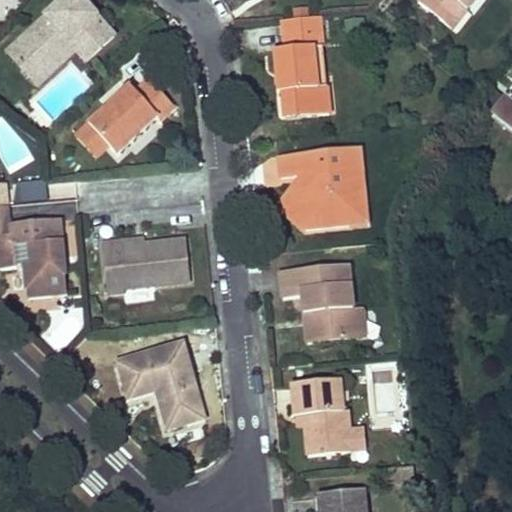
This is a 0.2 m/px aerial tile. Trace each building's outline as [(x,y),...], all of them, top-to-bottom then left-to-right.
[(86,62),(114,37),(80,0),(67,0),(8,53),(31,78),(69,44),(77,52),(86,62)] [(420,0),(418,3),(444,24),(459,5),(467,12),(476,0),(420,0)] [(467,12),(459,5),(444,24),(452,31),(467,12)] [(322,34),(320,18),(283,22),(286,52),(275,53),(278,75),(279,77),(280,83),(279,85),(280,94),(283,94),(286,120),(330,115),(327,87),(319,88),(314,49),(313,35),(322,34)] [(322,34),(313,35),(314,49),(323,48),(322,34)] [(38,86),(77,52),(69,44),(31,78),(38,86)] [(323,48),(314,49),(319,88),(327,87),(323,48)] [(129,88),(88,126),(109,148),(118,158),(158,120),(161,123),(175,110),(148,81),(134,93),(129,88)] [(511,89),(493,113),(511,128),(511,89)] [(96,160),(109,148),(88,126),(76,138),(96,160)] [(362,152),(360,153),(362,171),(351,172),(353,194),(346,194),(350,227),(370,225),(362,152)] [(280,161),(282,180),(300,178),(306,231),(350,227),(346,194),(353,194),(351,172),(362,171),(360,153),(280,161)] [(301,232),(306,231),(300,178),(284,199),(275,210),(286,219),(301,232)] [(12,226),(13,236),(10,236),(7,206),(0,207),(0,270),(0,271),(17,269),(15,248),(30,247),(32,267),(25,268),(28,300),(67,296),(60,221),(12,226)] [(120,248),(145,246),(145,240),(120,242),(120,248)] [(190,283),(186,242),(145,246),(120,248),(120,242),(102,244),(108,296),(125,294),(125,290),(190,283)] [(354,313),(349,268),(281,274),(283,300),(303,298),(305,315),(310,315),(311,326),(306,332),(308,345),(356,340),(359,336),(357,317),(354,314),(354,313)] [(359,336),(356,340),(366,339),(363,312),(354,313),(354,314),(357,317),(359,336)] [(186,352),(184,345),(118,364),(128,401),(157,393),(164,391),(166,397),(158,399),(168,432),(205,421),(189,364),(183,366),(180,354),(186,352)] [(183,366),(189,364),(186,352),(180,354),(183,366)] [(305,428),(308,458),(352,454),(348,413),(343,413),(340,383),(292,387),(295,419),(298,419),(304,418),(305,428)] [(158,399),(166,397),(164,391),(157,393),(158,399)] [(416,492),(414,469),(384,472),(385,485),(403,483),(404,493),(416,492)] [(366,511),(365,494),(319,499),(320,511),(366,511)]
